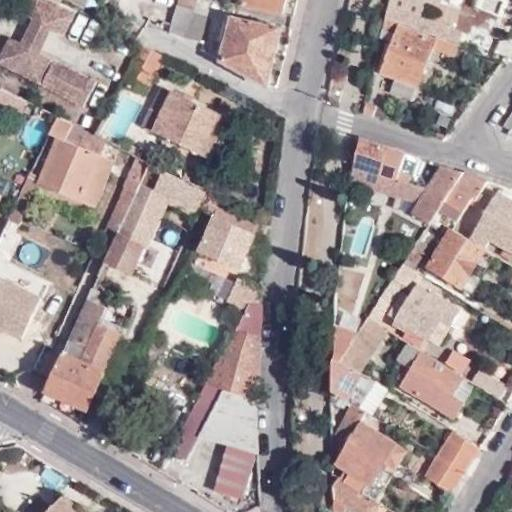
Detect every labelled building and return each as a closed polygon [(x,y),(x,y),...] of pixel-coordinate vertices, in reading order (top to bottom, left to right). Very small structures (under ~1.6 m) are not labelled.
[(56,0),(25,0),(23,6),(64,28),(74,8),(59,1),(56,0)] [(193,10),(194,0),(175,0),(168,32),(184,35),(183,38),(199,42),(205,12),(193,10)] [(239,0),(239,4),(280,14),(283,0),(239,0)] [(64,28),(23,6),(19,13),(32,19),(48,28),(61,34),(64,28)] [(388,6),(385,16),(446,42),(450,31),(388,6)] [(214,58),(265,86),(278,29),(225,16),(214,58)] [(385,16),(382,30),(396,35),(383,72),(395,78),(390,93),(413,102),(434,50),(453,57),(458,47),(446,42),(385,16)] [(48,28),(32,19),(19,43),(37,52),(48,28)] [(93,81),(37,52),(19,43),(7,36),(0,49),(0,64),(80,106),(93,81)] [(144,93),(164,53),(139,40),(119,82),(144,93)] [(230,118),(162,87),(143,127),(211,158),(230,118)] [(365,104),(363,114),(373,117),(376,107),(365,104)] [(511,109),(503,123),(511,129),(508,133),(511,133),(511,109)] [(109,144),(94,136),(58,117),(49,133),(62,139),(43,179),(41,184),(94,209),(116,163),(104,156),(109,144)] [(362,185),(418,203),(412,213),(429,223),(433,218),(439,209),(464,172),(442,165),(428,188),(409,182),(411,176),(399,173),(406,153),(404,153),(360,138),(360,140),(357,165),(367,169),(362,185)] [(351,164),(355,165),(357,165),(360,140),(359,140),(351,164)] [(151,165),(140,159),(107,229),(119,234),(151,165)] [(345,194),(348,194),(353,196),(356,167),(357,165),(355,165),(351,164),(349,173),(345,194)] [(206,215),(213,198),(151,165),(119,234),(119,235),(107,261),(132,274),(170,197),(206,215)] [(356,167),(353,196),(355,197),(359,184),(362,185),(367,169),(357,165),(356,167)] [(21,226),(27,212),(41,184),(43,179),(31,172),(0,234),(0,236),(10,219),(19,224),(21,226)] [(475,197),(486,179),(464,172),(439,209),(454,219),(471,195),(475,197)] [(511,197),(499,190),(472,234),(486,244),(491,237),(511,249),(511,197)] [(241,269),(261,223),(221,202),(200,249),(241,269)] [(0,244),(7,248),(19,224),(10,219),(0,236),(0,244)] [(484,249),(442,223),(438,230),(445,235),(425,266),(459,287),(484,249)] [(12,257),(37,272),(52,249),(27,234),(12,257)] [(402,264),(409,268),(420,251),(413,247),(402,264)] [(470,294),(494,255),(484,249),(459,287),(470,294)] [(334,297),(356,303),(368,261),(346,255),(334,297)] [(381,296),(384,298),(402,264),(381,296)] [(415,280),(419,274),(409,268),(402,264),(384,298),(391,304),(395,297),(394,296),(403,283),(411,287),(410,289),(413,291),(411,295),(404,291),(390,315),(429,338),(440,320),(450,326),(461,308),(415,280)] [(0,322),(2,324),(1,327),(21,337),(43,298),(2,277),(0,280),(0,322)] [(238,326),(250,302),(256,289),(235,278),(215,314),(237,327),(238,326)] [(91,296),(46,391),(90,412),(127,333),(105,323),(113,306),(91,296)] [(381,296),(376,304),(379,307),(382,302),(384,298),(381,296)] [(379,307),(385,311),(391,304),(384,298),(382,302),(379,307)] [(256,397),(260,306),(250,302),(238,326),(237,327),(229,342),(208,381),(256,397)] [(367,317),(372,320),(379,307),(376,304),(367,317)] [(371,322),(376,325),(385,311),(379,307),(372,320),(371,322)] [(335,360),(344,365),(371,322),(372,320),(367,317),(358,330),(349,345),(337,341),(335,360)] [(439,344),(450,326),(440,320),(429,338),(439,344)] [(356,373),(358,371),(383,329),(376,325),(371,322),(344,365),(356,373)] [(338,323),(337,341),(349,345),(358,330),(338,323)] [(463,377),(406,343),(396,361),(403,366),(395,379),(401,382),(399,386),(445,414),(457,395),(453,393),(463,377)] [(347,400),(353,404),(360,408),(374,383),(356,373),(344,365),(335,360),(331,389),(331,390),(347,400)] [(473,384),(497,398),(506,383),(482,369),(473,384)] [(374,383),(375,381),(358,371),(356,373),(374,383)] [(188,418),(208,381),(169,449),(172,451),(188,418)] [(256,416),(256,397),(208,381),(188,418),(205,426),(231,440),(254,451),(257,452),(256,416)] [(374,383),(386,390),(387,388),(375,381),(374,383)] [(372,415),(386,390),(374,383),(360,408),(365,410),(372,415)] [(331,390),(330,401),(343,408),(347,400),(331,390)] [(457,395),(445,414),(452,418),(464,399),(457,395)] [(344,468),(339,475),(363,490),(382,460),(396,469),(406,453),(380,436),(358,422),(365,410),(360,408),(353,404),(335,434),(348,442),(335,462),(344,468)] [(387,424),(372,415),(365,410),(358,422),(380,436),(387,424)] [(188,418),(172,451),(186,460),(205,426),(188,418)] [(480,447),(452,429),(436,454),(465,472),(480,447)] [(240,495),(254,451),(231,440),(215,487),(240,495)] [(423,474),(452,493),(465,472),(436,454),(423,474)] [(382,460),(363,490),(378,499),(396,469),(382,460)] [(363,490),(339,475),(337,478),(334,499),(356,511),(376,511),(382,502),(378,499),(363,490)] [(75,511),(61,496),(43,511),(75,511)] [(356,511),(334,499),(334,509),(338,511),(356,511)]
